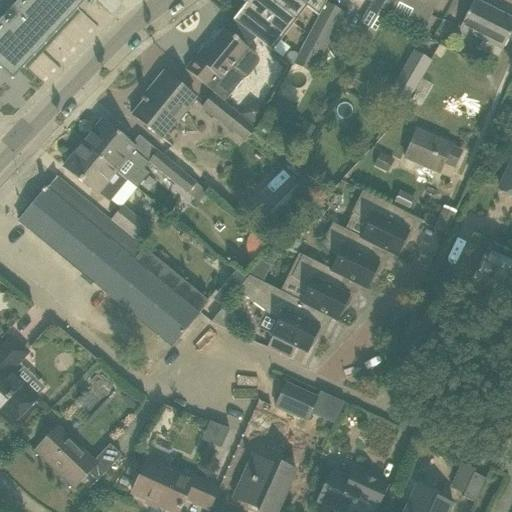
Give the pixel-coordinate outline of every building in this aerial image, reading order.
[(18,0),(0,20),(0,67),(12,79),(86,0),(18,0)] [(273,52),(307,9),(295,0),(249,0),(233,20),(273,52)] [(295,0),(307,9),(307,8),(319,17),(327,3),(328,0),(295,0)] [(391,10),(395,0),(371,0),(375,2),(355,34),(371,44),(391,10)] [(437,0),(395,0),(391,10),(421,25),(428,12),(431,14),(437,0)] [(474,0),(460,29),(468,33),(482,40),(477,50),(497,60),(502,50),(503,50),(511,32),(511,18),(474,0)] [(346,13),(327,3),(319,17),(298,55),(293,65),(313,75),(346,13)] [(185,70),(225,102),(244,80),(230,69),(247,48),(224,29),(207,50),(204,47),(185,70)] [(404,107),(430,62),(414,53),(388,97),(404,107)] [(195,100),(163,73),(152,86),(155,88),(145,100),(143,98),(141,100),(143,102),(133,115),(162,140),(195,100)] [(228,129),(245,143),(255,131),(238,117),(239,117),(214,95),(203,108),(228,129)] [(102,121),(83,144),(117,172),(116,173),(126,181),(138,167),(136,165),(143,157),(135,150),(136,149),(102,121)] [(296,139),(307,146),(317,130),(305,123),(296,139)] [(451,146),(417,131),(405,158),(439,174),(444,163),(455,167),(461,152),(451,147),(451,146)] [(98,195),(99,194),(116,173),(117,172),(83,144),(64,168),(98,195)] [(158,151),(150,162),(149,163),(187,194),(199,203),(208,193),(158,151)] [(394,161),(380,154),(374,168),(387,174),(394,161)] [(511,195),(511,162),(499,189),(511,195)] [(209,303),(146,251),(57,177),(47,189),(45,188),(42,191),(36,198),(37,199),(27,211),(26,210),(18,219),(20,221),(19,222),(106,294),(172,347),(209,303)] [(361,239),(373,245),(396,257),(398,253),(399,253),(407,242),(404,240),(409,232),(396,226),(403,212),(362,192),(352,213),(368,225),(361,238),(361,239)] [(124,206),(120,210),(112,220),(136,239),(147,225),(124,206)] [(446,233),(456,211),(444,206),(435,228),(446,233)] [(331,271),(343,277),(366,289),(368,285),(369,285),(377,274),(375,273),(379,264),(367,258),(373,245),(361,239),(361,238),(332,224),(322,245),(338,257),(332,270),(331,271)] [(511,303),(511,261),(487,249),(470,284),(511,303)] [(301,303),(325,315),(337,321),(338,317),(339,318),(347,306),(345,304),(349,296),(337,290),(343,277),(331,271),(332,270),(302,256),(292,277),(308,289),(302,302),(301,303)] [(237,291),(256,305),(278,321),(271,336),(273,337),(268,349),(290,359),(295,347),(307,353),(309,349),(309,350),(317,339),(315,337),(325,315),(301,303),(302,302),(249,277),(237,291)] [(12,339),(0,351),(0,413),(12,425),(37,398),(9,371),(27,352),(12,339)] [(286,384),(275,408),(306,421),(313,406),(317,408),(312,419),(332,428),(341,409),(286,384)] [(201,440),(221,448),(229,428),(209,420),(201,440)] [(62,427),(36,456),(36,457),(38,455),(70,486),(69,488),(70,488),(86,471),(97,481),(90,487),(91,488),(122,456),(110,444),(94,461),(62,431),(63,429),(62,427)] [(258,511),(278,511),(296,472),(281,465),(280,468),(253,455),(233,498),(252,507),(252,505),(260,509),(258,511)] [(178,511),(185,499),(209,510),(218,489),(193,478),(191,482),(145,462),(132,493),(172,511),(178,511)] [(332,470),(317,503),(336,511),(351,511),(356,501),(376,510),(387,485),(354,470),(350,479),(332,470)] [(487,479),(474,473),(462,497),(476,503),(487,479)] [(450,511),(453,506),(435,498),(436,496),(416,487),(404,511),(450,511)]
